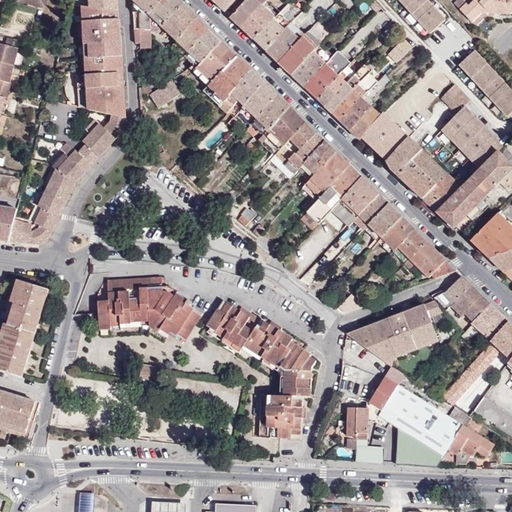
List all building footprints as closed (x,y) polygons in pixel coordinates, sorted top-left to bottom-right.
[(46,8),(47,0),(18,0),(18,1),(46,8)] [(119,9),(118,0),(90,0),(92,6),(119,9)] [(158,4),(152,0),(139,0),(137,3),(134,0),(133,0),(135,11),(149,13),(158,4)] [(170,18),(183,4),(179,0),(161,0),(158,4),(149,13),(153,17),(163,27),(170,18)] [(213,0),(225,11),(235,0),(213,0)] [(246,0),(231,16),(242,26),(262,5),(267,0),(281,13),(291,3),(287,0),(246,0)] [(382,9),(373,0),(362,0),(377,15),(382,9)] [(447,20),(427,0),(398,0),(432,34),(447,20)] [(459,9),(466,2),(464,0),(454,0),(453,2),(459,9)] [(494,6),(495,0),(472,0),(468,4),(466,2),(459,9),(471,21),(485,8),(489,4),(494,6)] [(511,1),(510,1),(508,0),(495,0),(494,6),(493,9),(511,11),(511,1)] [(295,3),(293,1),(256,40),(267,50),(293,23),(285,15),(295,3)] [(307,17),(318,6),(313,1),(302,12),(307,17)] [(92,6),(76,4),(79,60),(68,60),(66,103),(112,114),(125,117),(125,102),(119,9),(92,6)] [(170,18),(185,32),(199,18),(183,4),(170,18)] [(256,40),(276,18),(262,5),(242,26),(256,40)] [(153,17),(149,13),(135,11),(135,29),(153,32),(153,17)] [(293,23),(267,50),(279,61),(306,34),(297,26),(303,20),(299,16),(293,23)] [(176,40),(185,32),(170,18),(163,27),(176,40)] [(184,56),(211,29),(199,18),(185,32),(176,40),(172,44),(184,56)] [(153,44),(153,32),(135,29),(137,50),(143,50),(143,44),(153,44)] [(197,67),(222,41),(211,29),(184,56),(186,57),(178,62),(186,69),(188,67),(193,63),(197,67)] [(319,46),(306,34),(279,61),(294,74),(314,52),(319,46)] [(0,42),(0,61),(15,65),(19,49),(22,48),(22,41),(7,38),(6,45),(0,42)] [(208,86),(238,57),(222,41),(197,67),(193,71),(208,86)] [(326,64),(327,65),(307,87),(318,97),(352,63),(339,51),(326,64)] [(326,64),(314,52),(294,74),(307,87),(327,65),(326,64)] [(460,66),(509,117),(511,114),(511,90),(475,52),(460,66)] [(347,84),(326,105),(333,112),(358,86),(378,67),(372,61),(377,57),(376,55),(356,76),(350,81),(347,84)] [(229,98),(253,72),(238,57),(208,86),(203,91),(228,114),(237,105),(229,98)] [(0,76),(3,65),(13,67),(15,65),(0,61),(0,76)] [(355,61),(352,63),(318,97),(326,105),(347,84),(343,80),(345,77),(350,81),(356,76),(353,73),(361,66),(355,61)] [(0,76),(0,88),(8,91),(12,82),(9,80),(13,67),(3,65),(0,76)] [(245,106),(266,83),(253,72),(229,98),(237,105),(242,110),(245,106)] [(386,75),(365,93),(342,120),(351,129),(371,109),(376,104),(373,101),(393,81),(386,75)] [(150,94),(157,104),(174,92),(167,82),(150,94)] [(266,83),(245,106),(258,117),(278,94),(266,83)] [(470,99),(454,83),(439,98),(456,115),(464,106),(470,99)] [(365,93),(358,86),(333,112),(342,120),(365,93)] [(7,98),(8,91),(0,88),(0,114),(1,114),(5,97),(7,98)] [(264,135),(291,106),(278,94),(258,117),(247,129),(252,133),(256,128),(264,135)] [(286,144),(307,122),(291,106),(264,135),(260,139),(276,155),(286,144)] [(504,147),(464,106),(456,115),(441,130),(480,170),(499,153),(504,147)] [(382,118),(371,109),(351,129),(361,139),(363,137),(382,118)] [(124,129),(125,117),(112,114),(110,121),(105,128),(95,119),(86,130),(90,133),(83,141),(85,143),(98,155),(124,129)] [(385,115),(382,118),(363,137),(388,160),(408,136),(385,115)] [(241,123),(235,118),(231,123),(236,128),(241,123)] [(296,154),(318,133),(307,122),(286,144),(296,154)] [(296,172),(326,141),(318,133),(296,154),(286,144),(276,155),(271,160),(290,179),(296,172)] [(260,139),(256,136),(252,139),(252,141),(246,145),(251,150),(260,139)] [(422,150),(408,136),(388,160),(392,167),(400,174),(412,162),(422,150)] [(307,177),(309,179),(311,181),(338,152),(326,141),(296,172),(303,178),(307,173),(310,175),(307,177)] [(91,163),(78,152),(68,143),(65,143),(60,150),(64,153),(53,166),(56,168),(74,182),(91,163)] [(91,163),(98,155),(85,143),(78,152),(91,163)] [(480,170),(463,187),(440,212),(454,226),(457,224),(465,231),(487,209),(480,202),(500,183),(506,190),(511,184),(511,145),(511,144),(501,154),(499,153),(480,170)] [(422,150),(412,162),(436,185),(424,196),(440,212),(463,187),(422,150)] [(320,197),(351,164),(338,152),(311,181),(307,185),(320,197)] [(164,176),(169,171),(157,159),(155,162),(152,159),(148,159),(147,164),(164,176)] [(436,185),(412,162),(400,174),(424,196),(436,185)] [(333,210),(363,177),(351,164),(320,197),(301,218),(314,230),(333,210)] [(17,216),(27,174),(0,166),(0,239),(10,241),(17,216)] [(74,182),(56,168),(47,189),(67,198),(74,182)] [(354,222),(379,193),(363,177),(333,210),(350,226),(354,222)] [(67,198),(47,189),(39,205),(59,216),(67,198)] [(366,229),(389,203),(379,193),(354,222),(364,230),(366,229)] [(383,238),(404,218),(389,203),(366,229),(374,237),(378,234),(383,238)] [(53,231),(59,216),(39,205),(35,205),(28,220),(53,231)] [(236,217),(245,225),(255,213),(246,205),(236,217)] [(511,250),(511,218),(504,210),(473,240),(492,258),(511,250)] [(48,239),(53,231),(28,220),(17,216),(10,241),(41,243),(48,239)] [(396,249),(414,228),(404,218),(383,238),(379,242),(391,253),(396,249)] [(400,248),(410,259),(428,242),(414,228),(396,249),(397,250),(400,248)] [(432,277),(434,280),(457,272),(446,262),(446,260),(428,242),(410,259),(405,264),(413,272),(417,268),(425,273),(425,275),(430,279),(432,277)] [(511,250),(492,258),(511,277),(511,250)] [(448,312),(452,307),(473,286),(461,276),(447,293),(435,298),(448,312)] [(0,370),(24,377),(49,290),(13,278),(4,309),(12,311),(8,323),(4,324),(0,334),(0,370)] [(108,303),(97,302),(97,331),(120,331),(119,327),(147,328),(166,339),(170,333),(175,336),(178,334),(187,339),(204,312),(191,304),(191,300),(188,299),(186,300),(169,289),(165,288),(165,279),(107,281),(108,303)] [(468,313),(475,319),(493,304),(473,286),(452,307),(462,316),(466,312),(468,313)] [(260,436),(302,437),(302,416),(306,416),(306,405),(303,405),(304,396),(311,396),(313,366),(318,359),(311,355),(311,353),(292,339),(293,336),(281,327),(281,325),(272,319),(271,321),(248,305),(244,308),(227,299),(210,324),(224,336),(223,339),(233,344),(232,346),(240,352),(244,348),(280,374),(279,394),(262,394),(260,436)] [(483,332),(492,340),(509,321),(493,304),(475,319),(474,323),(473,322),(471,324),(462,335),(467,340),(474,333),(479,337),(483,332)] [(440,341),(427,305),(348,335),(390,364),(394,357),(440,341)] [(475,319),(468,313),(464,318),(471,324),(473,322),(474,323),(475,319)] [(511,360),(511,359),(511,323),(509,321),(492,340),(492,342),(488,346),(508,364),(511,360)] [(166,365),(143,364),(142,377),(164,380),(166,365)] [(369,405),(371,406),(387,423),(398,430),(396,465),(435,468),(448,449),(463,424),(468,417),(453,408),(448,416),(399,386),(404,376),(391,367),(369,405)] [(474,410),(511,434),(511,413),(495,402),(500,393),(490,386),(474,410)] [(38,403),(0,390),(0,429),(27,438),(38,403)] [(368,407),(347,407),(347,438),(356,438),(369,438),(368,407)] [(494,443),(463,424),(448,449),(457,454),(456,463),(467,463),(469,457),(472,455),(476,452),(477,450),(487,454),(494,443)] [(356,462),(384,464),(384,448),(369,448),(369,438),(356,438),(356,462)] [(93,493),(77,492),(76,506),(75,511),(92,511),(93,507),(93,493)]
